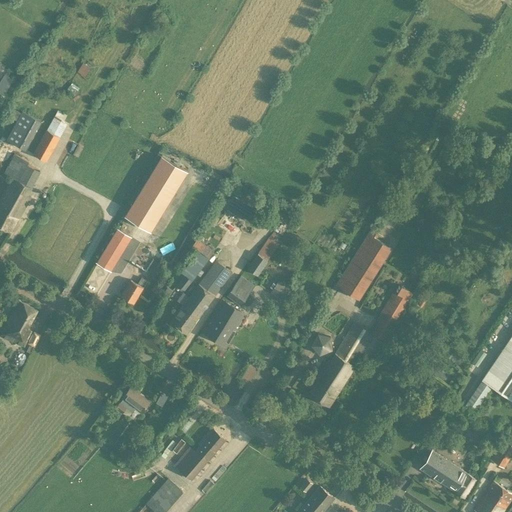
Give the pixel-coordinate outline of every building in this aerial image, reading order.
[(83,63),(77,71),(84,76),(90,68),(83,63)] [(15,109),(11,117),(17,120),(21,113),(15,109)] [(25,150),(41,122),(22,111),(21,113),(17,120),(7,139),(25,150)] [(46,161),(59,137),(46,129),(33,154),(46,161)] [(14,154),(4,173),(12,177),(18,180),(31,188),(39,172),(26,165),(28,161),(14,154)] [(150,231),(187,170),(161,154),(160,154),(159,155),(123,215),(150,231)] [(27,194),(31,188),(18,180),(12,177),(0,199),(0,200),(1,201),(0,203),(0,226),(11,232),(30,196),(27,194)] [(230,197),(226,204),(242,212),(246,205),(230,197)] [(130,235),(122,230),(116,227),(97,259),(111,268),(130,235)] [(371,229),(337,284),(357,297),(389,246),(373,236),(376,232),(371,229)] [(184,275),(177,285),(184,290),(213,251),(196,238),(192,245),(199,250),(182,273),(184,275)] [(258,254),(247,269),(257,276),(268,260),(258,254)] [(183,304),(171,321),(186,333),(187,333),(232,272),(216,260),(189,296),(183,292),(177,300),(183,304)] [(242,304),(254,286),(254,285),(240,275),(235,283),(227,295),(242,304)] [(130,279),(121,295),(133,302),(147,280),(141,277),(137,284),(130,279)] [(285,301),(293,289),(278,280),(270,292),(285,301)] [(328,359),(307,392),(328,406),(354,365),(363,350),(373,357),(413,292),(401,285),(372,333),(354,322),(331,360),(328,359)] [(173,291),(167,288),(164,293),(170,297),(173,291)] [(18,300),(0,335),(24,346),(31,331),(27,328),(37,309),(18,300)] [(221,300),(203,332),(227,346),(235,331),(233,330),(243,312),(221,300)] [(34,346),(39,335),(34,332),(28,343),(34,346)] [(318,333),(311,344),(319,354),(331,349),(330,336),(318,333)] [(511,334),(463,407),(473,413),(491,386),(511,399),(511,334)] [(141,412),(149,401),(138,393),(140,391),(132,385),(122,397),(123,398),(119,403),(119,402),(115,407),(115,408),(122,413),(126,408),(132,413),(136,408),(141,412)] [(115,408),(112,412),(119,417),(122,413),(115,408)] [(195,451),(206,461),(225,439),(214,429),(195,451)] [(494,452),(491,457),(504,466),(511,454),(511,444),(507,440),(497,454),(494,452)] [(117,443),(113,448),(119,452),(123,447),(117,443)] [(206,461),(195,451),(190,447),(175,465),(191,479),(206,461)] [(431,449),(419,467),(464,496),(476,478),(467,472),(466,472),(431,449)] [(305,490),(312,483),(306,479),(300,486),(305,490)] [(477,511),(502,511),(511,497),(511,492),(494,480),(474,509),(477,511)] [(146,503),(155,511),(163,511),(181,493),(166,481),(146,503)] [(301,511),(322,511),(334,498),(319,485),(299,510),(301,511)]
